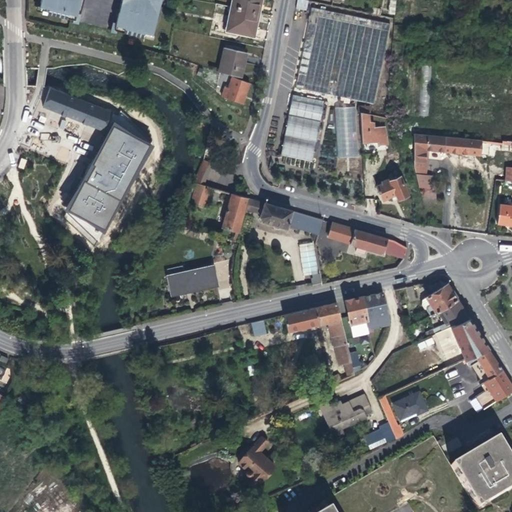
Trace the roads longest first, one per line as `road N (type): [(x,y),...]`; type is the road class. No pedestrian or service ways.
road 1 (residential): [(413,273),(72,348),(0,336)]
road 2 (residential): [(285,0),(253,161),(257,179),(269,192),(413,235)]
road 3 (residential): [(13,0),(17,110),(0,154)]
